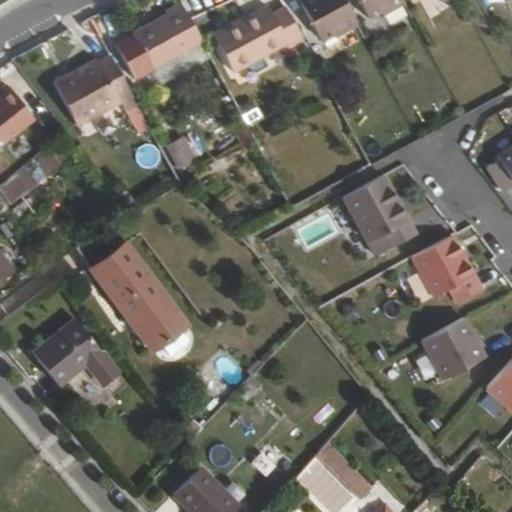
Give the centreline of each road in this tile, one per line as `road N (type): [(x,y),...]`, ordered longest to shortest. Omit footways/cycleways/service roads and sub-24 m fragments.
road 1 (residential): [(112,511),(0,377)]
road 2 (residential): [(430,142),(511,236)]
